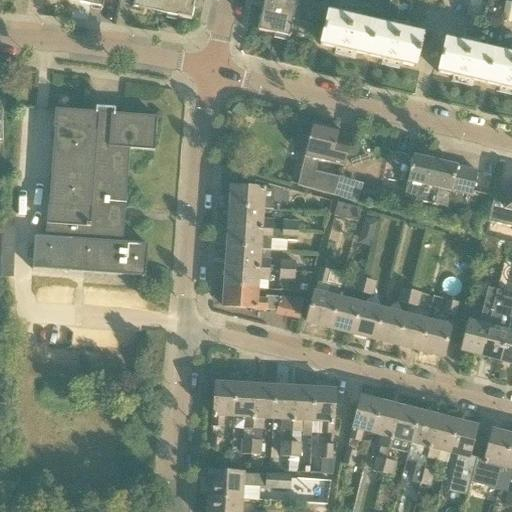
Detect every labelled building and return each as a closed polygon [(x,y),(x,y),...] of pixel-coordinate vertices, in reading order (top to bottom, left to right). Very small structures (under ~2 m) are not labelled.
[(114,0),(120,1),(120,0),(74,0),(74,3),(103,10),(104,0),(114,0)] [(162,15),(164,0),(120,0),(120,1),(133,4),(133,8),(162,15)] [(164,0),(162,15),(191,21),(195,0),(164,0)] [(309,7),(296,4),(275,0),(264,0),(258,31),(275,35),(274,39),(287,42),(292,21),(306,24),(309,7)] [(423,9),(425,0),(412,0),(411,6),(423,9)] [(471,0),(467,16),(479,19),(483,0),(471,0)] [(511,4),(505,3),(501,22),(511,24),(511,4)] [(352,53),(359,20),(327,13),(320,46),(352,53)] [(384,61),(392,28),(359,20),(352,53),(384,61)] [(416,68),(424,35),(392,28),(384,61),(416,68)] [(469,81),(477,48),(445,40),(437,73),(469,81)] [(501,88),(509,55),(477,48),(469,81),(501,88)] [(511,55),(509,55),(501,88),(511,90),(511,55)] [(145,279),(145,277),(148,245),(123,243),(130,150),(155,152),(157,118),(55,110),(46,238),(35,237),(32,270),(145,279)] [(297,187),(334,197),(339,180),(316,173),(319,162),(331,165),(343,168),(350,147),(336,144),(339,131),(313,124),(297,187)] [(457,168),(431,161),(413,157),(407,183),(404,199),(415,201),(463,212),(466,196),(472,197),(478,173),(457,168)] [(511,228),(511,180),(511,181),(507,200),(494,197),(488,223),(511,228)] [(273,210),(274,202),(274,191),(232,189),(230,208),(262,210),(273,210)] [(361,210),(337,204),(334,217),(357,223),(361,210)] [(261,221),(262,210),(230,208),(229,228),(272,231),(272,222),(261,221)] [(13,279),(15,219),(3,219),(1,278),(13,279)] [(374,236),(377,223),(364,220),(360,233),(374,236)] [(284,232),(298,233),(298,224),(284,223),(284,232)] [(284,232),(272,231),(229,228),(228,248),(259,250),(286,252),(287,242),(297,243),(298,233),(284,232)] [(483,238),(481,248),(505,254),(508,244),(483,238)] [(258,261),(259,250),(228,248),(226,268),(269,271),(270,261),(258,261)] [(280,262),(280,272),(294,273),(295,263),(280,262)] [(268,280),(269,271),(226,268),(225,288),(256,290),(257,280),(268,280)] [(343,275),(330,272),(321,269),(314,294),(307,324),(330,329),(338,300),(337,300),(343,275)] [(294,273),(280,272),(279,282),(294,283),(294,273)] [(363,295),(366,282),(357,279),(353,292),(363,295)] [(366,282),(363,295),(373,298),(376,285),(366,282)] [(256,299),(256,290),(225,288),(224,308),(277,312),(277,313),(300,319),(304,301),(296,299),(266,297),(266,299),(256,299)] [(481,357),(497,292),(488,289),(479,326),(468,323),(461,352),(481,357)] [(397,303),(405,304),(408,305),(411,292),(401,290),(397,303)] [(411,292),(408,305),(418,308),(421,295),(411,292)] [(507,333),(511,312),(511,295),(506,294),(497,292),(481,357),(500,362),(507,333)] [(353,335),(360,306),(338,300),(330,329),(353,335)] [(448,301),(445,315),(454,317),(457,304),(448,301)] [(375,341),(382,311),(360,306),(353,335),(375,341)] [(397,346),(405,317),(402,316),(382,311),(375,341),(397,346)] [(427,323),(405,317),(397,346),(420,352),(427,323)] [(420,352),(443,358),(451,329),(427,323),(420,352)] [(511,365),(511,334),(507,333),(500,362),(511,365)] [(234,417),(236,386),(215,385),(213,427),(223,428),(223,417),(234,417)] [(243,429),(252,430),(253,430),(255,387),(236,386),(234,417),(244,418),(243,429)] [(273,420),(275,388),(255,387),(253,430),(262,430),(263,419),(273,420)] [(290,432),(292,432),(295,389),(275,388),(273,420),(284,420),(283,432),(290,432)] [(292,432),(299,433),(302,433),(302,437),(311,438),(312,422),(314,391),(295,389),(292,432)] [(314,391),(312,422),(323,423),(322,434),(332,435),(335,392),(314,391)] [(373,434),(381,404),(361,399),(350,440),(360,442),(363,432),(373,434)] [(400,408),(381,404),(373,434),(383,437),(380,448),(389,450),(400,408)] [(389,450),(398,452),(401,441),(411,444),(419,413),(400,408),(389,450)] [(427,460),(438,418),(419,413),(411,444),(421,446),(418,457),(427,460)] [(427,460),(437,462),(439,451),(449,454),(457,423),(438,418),(427,460)] [(468,492),(471,484),(477,459),(469,457),(477,428),(457,423),(449,454),(459,456),(450,492),(467,497),(468,492)] [(243,429),(243,442),(251,442),(252,430),(243,429)] [(504,468),(511,439),(511,437),(492,432),(485,461),(477,459),(471,484),(488,488),(494,465),(504,468)] [(211,453),(220,454),(220,440),(212,439),(211,453)] [(243,442),(242,455),(251,455),(251,442),(243,442)] [(260,443),(251,442),(251,455),(260,456),(260,443)] [(291,458),(291,444),(281,443),(281,444),(279,457),(291,458)] [(301,458),(301,445),(291,444),(291,458),(301,458)] [(332,446),(322,446),(321,460),(331,460),(332,446)] [(344,466),(352,468),(356,454),(348,452),(344,466)] [(372,473),(382,475),(385,462),(376,460),(372,473)] [(395,465),(385,462),(382,475),(392,478),(395,465)] [(430,488),(433,475),(424,472),(420,486),(430,488)] [(209,498),(241,500),(242,487),(289,490),(290,478),(210,474),(209,498)] [(240,511),(241,500),(209,498),(207,511),(240,511)]
